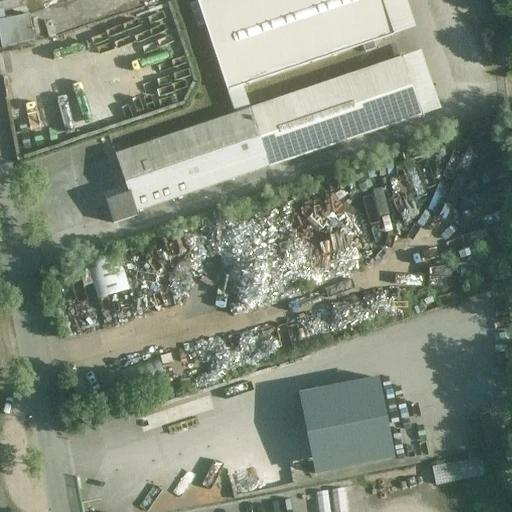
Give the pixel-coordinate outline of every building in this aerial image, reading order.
[(382,0),(203,0),(197,2),(227,91),(394,35),(382,0)] [(29,15),(0,20),(0,41),(1,48),(34,41),(29,15)] [(401,59),(155,142),(174,200),(421,116),(401,59)] [(155,142),(116,155),(129,193),(106,201),(114,224),(137,216),(136,213),(174,200),(155,142)] [(119,251),(88,259),(97,297),(128,290),(119,251)] [(157,358),(119,370),(129,399),(167,387),(157,358)] [(379,378),(297,394),(313,474),(394,459),(379,378)] [(464,467),(479,465),(479,460),(435,464),(437,479),(465,476),(464,467)]
